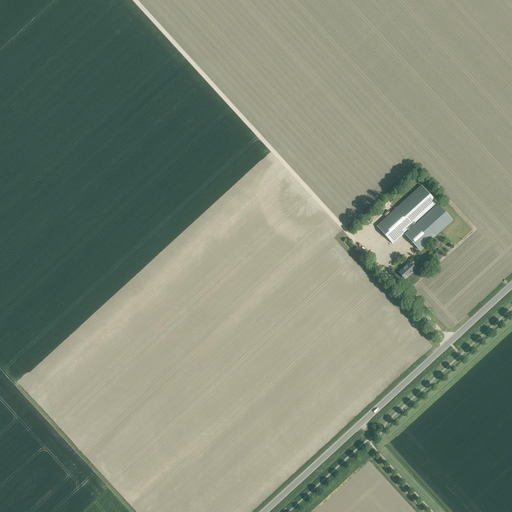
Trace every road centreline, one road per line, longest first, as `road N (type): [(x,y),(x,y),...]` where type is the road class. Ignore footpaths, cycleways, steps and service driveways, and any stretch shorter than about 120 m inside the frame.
road 1 (unknown): [(442,346),(130,0)]
road 2 (tertiary): [(264,511),(511,284)]
